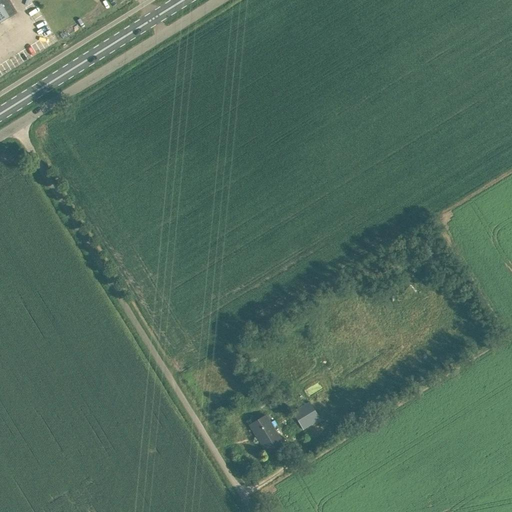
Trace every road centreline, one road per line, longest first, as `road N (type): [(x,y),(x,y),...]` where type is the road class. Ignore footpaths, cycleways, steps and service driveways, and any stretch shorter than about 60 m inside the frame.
road 1 (unclassified): [(255,511),(16,128)]
road 2 (unclassified): [(16,128),(222,0)]
road 3 (primary): [(0,113),(190,0)]
